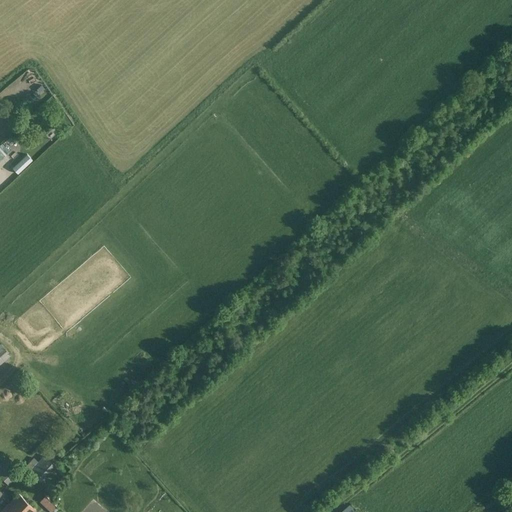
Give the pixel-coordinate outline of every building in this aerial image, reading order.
[(0,364),(10,355),(1,344),(0,344),(0,364)] [(0,460),(0,475),(8,484),(20,472),(4,456),(0,460)] [(55,466),(54,466),(44,456),(38,461),(34,458),(25,467),(40,482),(55,466)] [(34,511),(36,510),(18,494),(0,511),(34,511)] [(41,500),(52,511),(59,505),(47,494),(41,500)]
